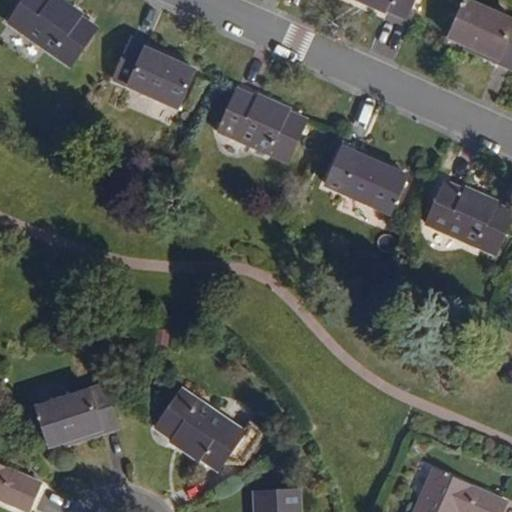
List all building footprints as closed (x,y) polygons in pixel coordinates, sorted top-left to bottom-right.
[(97,32),(51,0),(28,0),(10,26),(71,70),(97,32)] [(413,0),(366,0),(405,18),(413,0)] [(511,64),(511,21),(464,0),(463,0),(447,37),(463,44),(511,66),(511,64)] [(183,60),(134,38),(131,44),(180,66),(183,60)] [(180,66),(131,44),(115,81),(180,111),(197,74),(180,66)] [(463,44),(461,50),(509,71),(511,66),(463,44)] [(308,123),(240,92),(220,134),(289,165),(308,123)] [(396,166),(347,144),(345,150),(393,171),(396,166)] [(393,171),(345,150),(328,187),(394,216),(410,179),(393,171)] [(511,223),(511,212),(447,184),(428,226),(497,257),(511,223)] [(118,425),(106,386),(40,406),(52,445),(69,439),(118,425)] [(242,435),(183,392),(156,428),(217,472),(229,456),(242,465),(264,433),(250,424),(242,435)] [(71,446),(119,431),(118,425),(69,439),(71,446)] [(41,483),(0,464),(0,497),(28,510),(41,483)] [(501,511),(505,503),(434,471),(416,511),(501,511)] [(300,511),(299,490),(259,493),(259,511),(300,511)]
